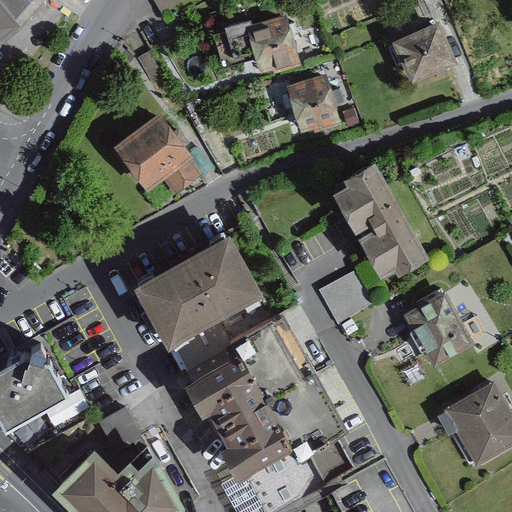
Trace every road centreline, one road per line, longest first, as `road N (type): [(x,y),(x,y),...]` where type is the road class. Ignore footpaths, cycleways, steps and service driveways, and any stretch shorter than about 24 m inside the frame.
road 1 (residential): [(511,102),(239,183),(0,311)]
road 2 (residential): [(299,291),(427,511)]
road 3 (residential): [(0,183),(117,0)]
